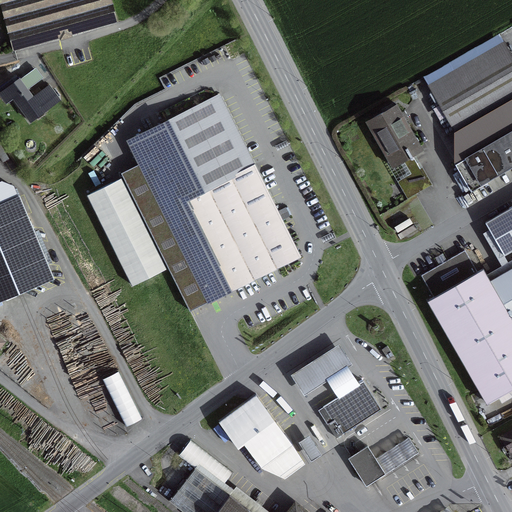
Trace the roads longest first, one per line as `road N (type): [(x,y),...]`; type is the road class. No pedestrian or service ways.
road 1 (residential): [(384,273),(139,455)]
road 2 (primary): [(247,0),(380,265)]
road 3 (primary): [(384,273),(502,511)]
road 4 (residential): [(139,455),(58,423),(0,376)]
road 5 (unclassified): [(511,192),(380,265)]
